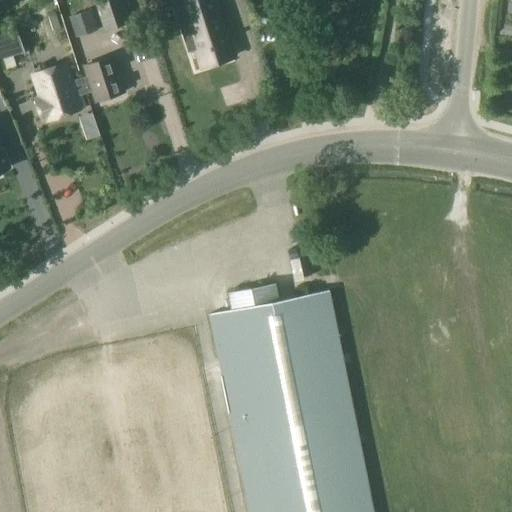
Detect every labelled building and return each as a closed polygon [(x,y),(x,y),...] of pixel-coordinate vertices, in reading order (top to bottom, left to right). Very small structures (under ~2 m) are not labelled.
[(103,0),(94,3),(103,30),(127,22),(120,0),(103,0)] [(214,0),(182,0),(173,3),(188,51),(196,49),(199,58),(230,48),(214,0)] [(69,17),(73,31),(93,25),(88,11),(69,17)] [(16,30),(0,34),(0,60),(24,52),(16,30)] [(80,79),(85,93),(90,91),(94,101),(123,92),(112,56),(82,66),(85,77),(80,79)] [(85,93),(80,79),(71,82),(65,64),(46,71),(44,64),(38,66),(40,73),(32,75),(39,97),(36,98),(43,121),(83,108),(79,95),(85,93)] [(0,170),(8,167),(0,146),(0,170)] [(249,511),(373,511),(329,290),(279,300),(276,284),(229,293),(232,309),(209,314),(249,511)]
